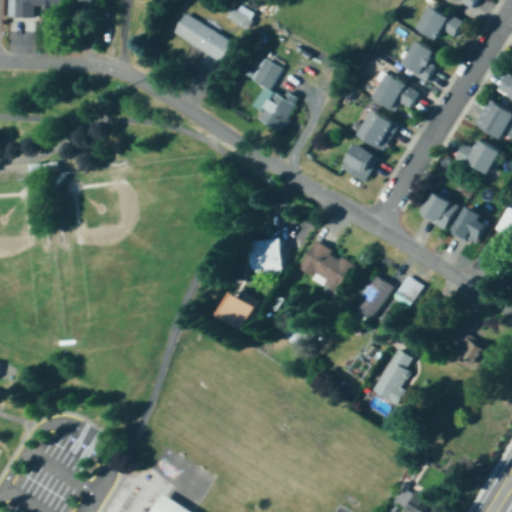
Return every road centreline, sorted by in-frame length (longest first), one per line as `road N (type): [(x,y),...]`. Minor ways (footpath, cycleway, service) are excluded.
road 1 (residential): [(511,312),(133,81),(74,66),(0,64)]
road 2 (residential): [(511,5),(375,227)]
